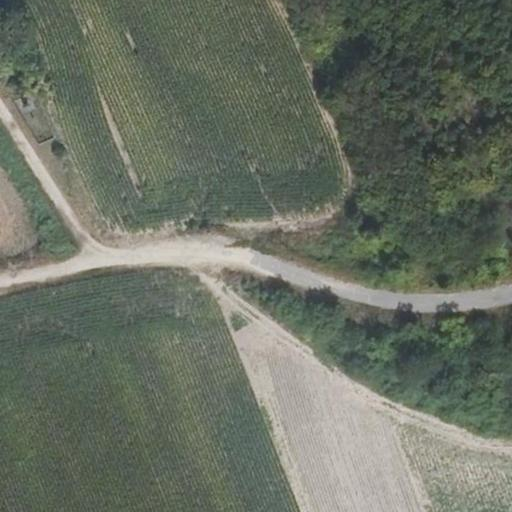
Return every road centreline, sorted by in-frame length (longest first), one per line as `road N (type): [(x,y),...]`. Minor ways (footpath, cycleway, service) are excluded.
road 1 (unclassified): [(0,283),(95,261),(212,249),(386,299),(454,303),(511,291)]
road 2 (track): [(0,104),(95,261)]
